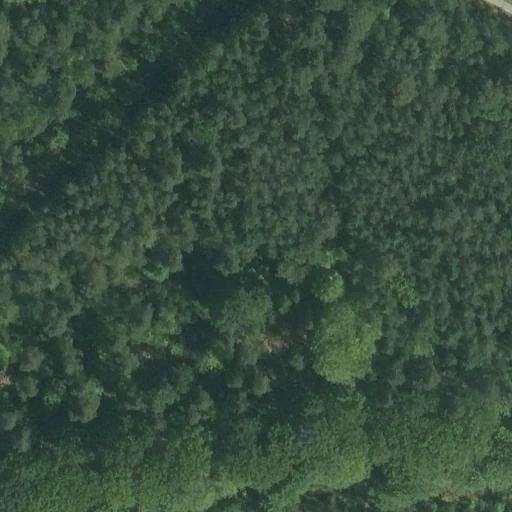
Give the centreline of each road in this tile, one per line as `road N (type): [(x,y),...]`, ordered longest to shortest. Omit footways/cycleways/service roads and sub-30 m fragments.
road 1 (unknown): [(0,482),(511,408)]
road 2 (track): [(303,0),(365,511)]
road 3 (track): [(0,204),(213,0)]
